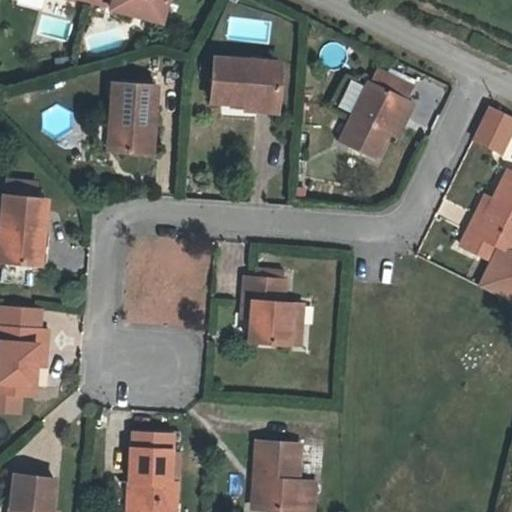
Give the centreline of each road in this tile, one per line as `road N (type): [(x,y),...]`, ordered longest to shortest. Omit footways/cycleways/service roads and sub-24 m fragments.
road 1 (residential): [(170,384),(103,377),(114,216),(388,222),(456,77)]
road 2 (residential): [(456,77),(303,0)]
